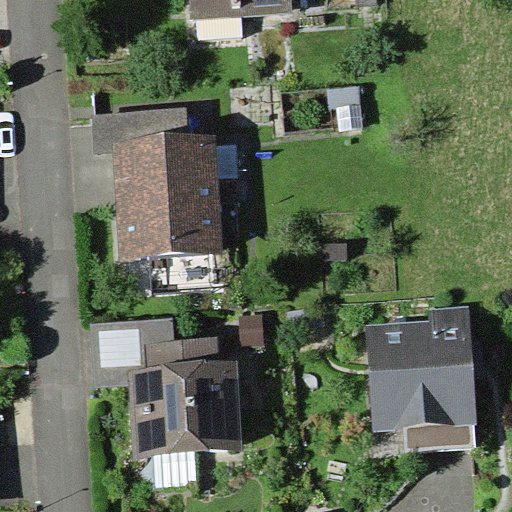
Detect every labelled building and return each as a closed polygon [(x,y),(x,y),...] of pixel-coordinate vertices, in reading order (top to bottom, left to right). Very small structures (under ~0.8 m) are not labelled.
[(190,0),(192,18),(292,11),(291,0),(190,0)] [(96,153),(113,152),(113,142),(189,136),(187,107),(93,114),(96,153)] [(189,136),(113,142),(113,152),(120,259),(224,253),(216,135),(189,136)] [(347,243),(321,244),(322,260),(348,259),(347,243)] [(429,320),(367,324),(374,430),(404,428),(405,453),(476,448),(475,423),(478,423),(475,377),(472,342),(470,305),(429,308),(429,320)] [(262,314),(239,316),(241,346),(264,344),(262,314)] [(91,323),(94,387),(130,385),(129,367),(146,366),(144,342),(175,341),(174,318),(91,323)] [(175,341),(144,342),(146,366),(129,367),(130,385),(133,455),(243,450),(238,360),(219,361),(218,338),(175,341)] [(483,341),(472,342),(475,377),(486,377),(483,341)]
